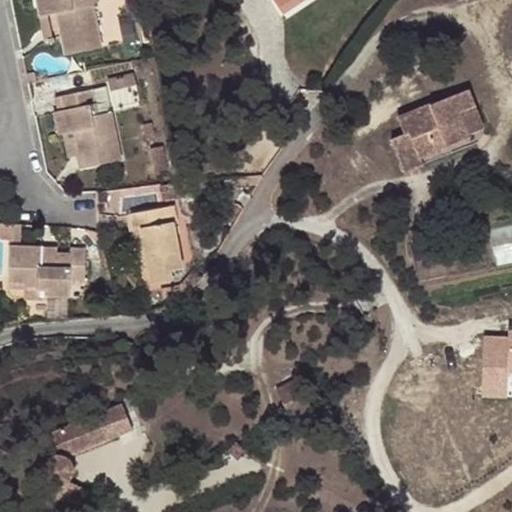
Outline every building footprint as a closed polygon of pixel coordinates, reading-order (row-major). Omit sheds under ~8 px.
[(110,4),(109,0),(51,0),(52,9),(69,7),(73,50),(110,47),(105,5),(110,4)] [(267,0),(255,11),(268,26),(290,7),(295,12),(309,0),(267,0)] [(114,84),(98,86),(99,102),(95,103),(97,114),(117,112),(114,84)] [(99,102),(98,86),(66,90),(67,105),(56,106),(59,127),(74,127),(76,150),(84,149),(86,164),(121,160),(117,112),(97,114),(95,103),(99,102)] [(483,104),(476,86),(404,113),(411,130),(398,136),(411,172),(432,163),(429,154),(477,134),(493,128),(483,104)] [(84,149),(76,150),(77,164),(86,164),(84,149)] [(157,150),(163,174),(167,173),(162,149),(157,150)] [(157,175),(163,174),(157,150),(152,151),(157,175)] [(236,178),(237,186),(265,184),(271,174),(236,178)] [(185,183),(179,184),(166,185),(169,198),(187,195),(185,183)] [(169,198),(166,185),(161,185),(164,199),(169,198)] [(108,190),(97,192),(99,201),(110,199),(108,190)] [(132,213),(139,247),(145,246),(149,259),(153,284),(174,280),(172,271),(184,268),(173,221),(166,222),(163,207),(132,213)] [(500,261),(511,259),(511,221),(494,225),(500,261)] [(50,252),(49,244),(18,246),(19,283),(35,282),(36,289),(58,287),(58,293),(81,292),(80,277),(95,276),(92,242),(77,242),(77,250),(64,251),(50,252)] [(64,243),(49,244),(50,252),(64,251),(64,243)] [(145,246),(139,247),(141,261),(149,259),(145,246)] [(59,297),(58,293),(58,287),(36,289),(37,299),(59,297)] [(511,344),(503,344),(499,399),(511,400),(511,344)] [(151,374),(130,379),(134,399),(155,394),(151,374)] [(315,409),(301,381),(278,392),(293,420),(315,409)] [(35,501),(58,510),(70,482),(72,478),(74,477),(74,470),(72,464),(74,460),(75,458),(75,455),(122,437),(110,410),(52,433),(57,445),(55,446),(53,449),(52,453),(52,459),(49,461),(46,463),(44,468),(44,472),(45,476),(35,501)] [(70,482),(58,510),(61,511),(77,511),(87,490),(70,482)]
